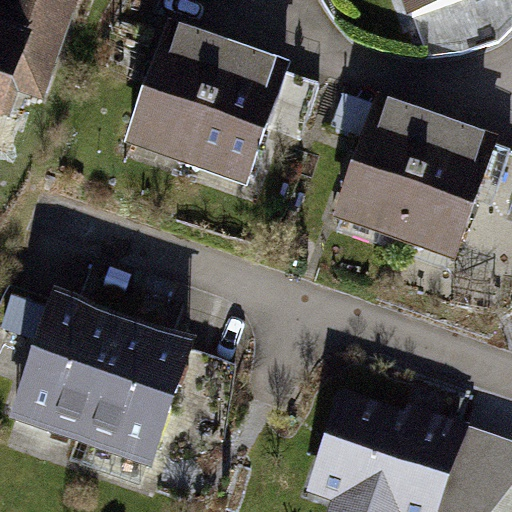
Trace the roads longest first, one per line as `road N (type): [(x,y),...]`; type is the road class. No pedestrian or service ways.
road 1 (residential): [(52,219),(511,374)]
road 2 (residential): [(180,0),(414,85),(489,98),(511,84)]
